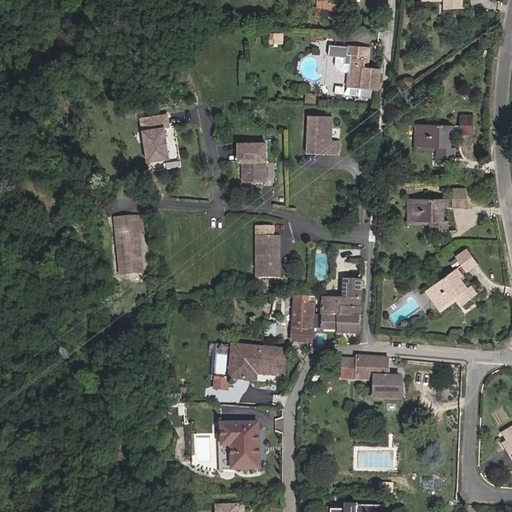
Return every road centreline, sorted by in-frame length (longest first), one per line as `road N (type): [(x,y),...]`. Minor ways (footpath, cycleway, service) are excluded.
road 1 (residential): [(377,241),(313,236),(281,214),(137,205)]
road 2 (residential): [(377,241),(392,0)]
road 3 (residential): [(293,511),(291,408),(313,356),(372,346)]
road 4 (residential): [(511,12),(501,89),(511,227)]
road 5 (residential): [(478,353),(471,490),(511,492)]
